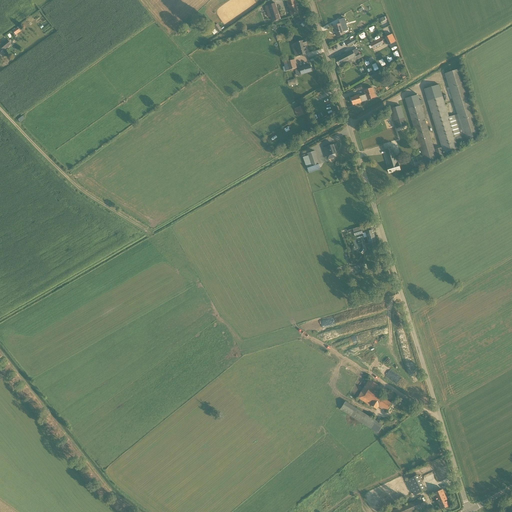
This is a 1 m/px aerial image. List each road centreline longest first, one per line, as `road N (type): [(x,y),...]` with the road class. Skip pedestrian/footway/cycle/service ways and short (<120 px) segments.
road 1 (unclassified): [(468,511),(310,0)]
road 2 (track): [(0,108),(66,178),(149,233)]
